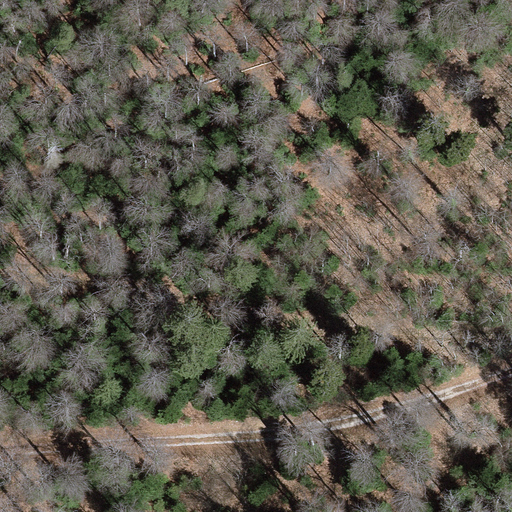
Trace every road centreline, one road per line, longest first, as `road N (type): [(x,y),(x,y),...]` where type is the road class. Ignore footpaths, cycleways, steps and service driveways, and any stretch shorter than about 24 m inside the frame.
road 1 (track): [(511,371),(390,409),(199,434),(0,447)]
road 2 (track): [(511,341),(365,329),(163,286),(0,267)]
